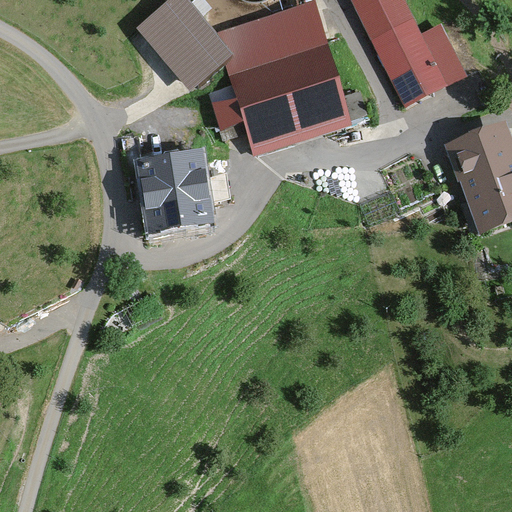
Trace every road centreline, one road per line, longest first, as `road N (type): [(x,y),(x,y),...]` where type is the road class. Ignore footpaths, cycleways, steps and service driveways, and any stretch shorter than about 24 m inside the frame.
road 1 (unclassified): [(25,511),(109,252),(113,188),(92,113),(50,63),(0,30)]
road 2 (track): [(336,0),(387,102),(386,141),(366,153),(278,168),(238,224),(209,247),(165,256),(109,252)]
